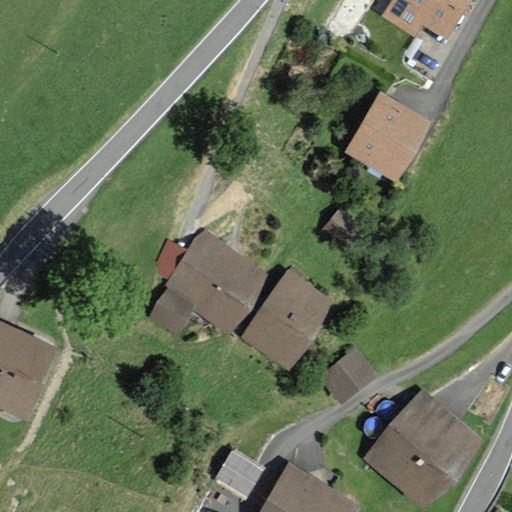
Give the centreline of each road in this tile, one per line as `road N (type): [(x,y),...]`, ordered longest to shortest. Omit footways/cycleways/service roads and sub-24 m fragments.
road 1 (tertiary): [(256,0),(0,272)]
road 2 (residential): [(511,294),(435,359),(282,444),(249,511)]
road 3 (residential): [(428,110),(489,0)]
